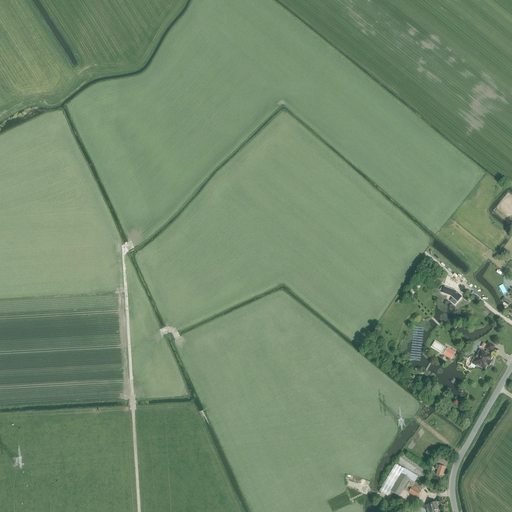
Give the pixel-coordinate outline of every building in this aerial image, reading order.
[(444,287),(442,293),(451,296),(458,302),(462,296),(455,291),(444,287)] [(435,341),(431,346),(443,354),(447,348),(435,341)] [(491,352),(492,352),(496,347),(489,343),(486,349),(488,350),(486,353),(481,350),(476,359),(474,358),(471,363),(476,366),(477,365),(485,369),(488,366),(489,366),(492,362),(490,361),(493,357),(489,355),(491,352)] [(443,354),(451,359),(455,353),(447,348),(443,354)] [(418,406),(413,401),(410,404),(415,409),(418,406)] [(428,470),(403,453),(397,462),(422,479),(428,470)] [(391,491),(404,469),(395,464),(379,491),(388,496),(391,491)] [(438,471),(436,475),(442,477),(445,468),(439,466),(436,465),(435,470),(438,471)] [(404,469),(391,491),(399,496),(404,490),(409,493),(415,483),(415,482),(414,481),(416,477),(404,469)] [(423,488),(415,483),(409,493),(417,498),(423,488)] [(425,506),(426,509),(427,511),(435,511),(438,510),(436,502),(425,506)]
